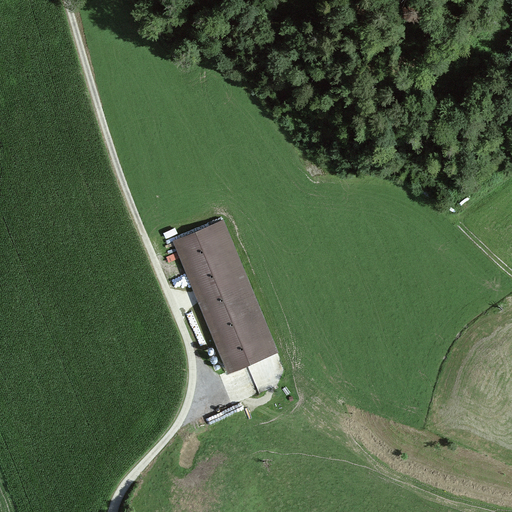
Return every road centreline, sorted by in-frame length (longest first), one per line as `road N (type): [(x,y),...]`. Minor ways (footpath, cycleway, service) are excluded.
road 1 (track): [(113,511),(126,482),(184,412),(193,372),(67,0)]
road 2 (track): [(333,0),(358,28),(370,69),(385,80),(458,53),(511,58)]
